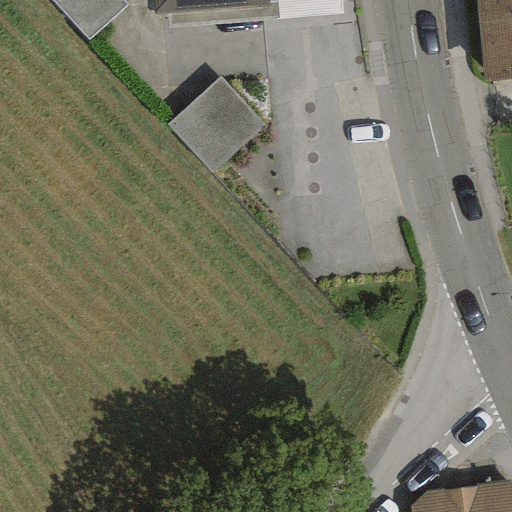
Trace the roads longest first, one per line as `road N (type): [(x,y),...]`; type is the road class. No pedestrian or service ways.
road 1 (secondary): [(494,349),(411,51),(406,0)]
road 2 (residential): [(494,349),(343,511)]
